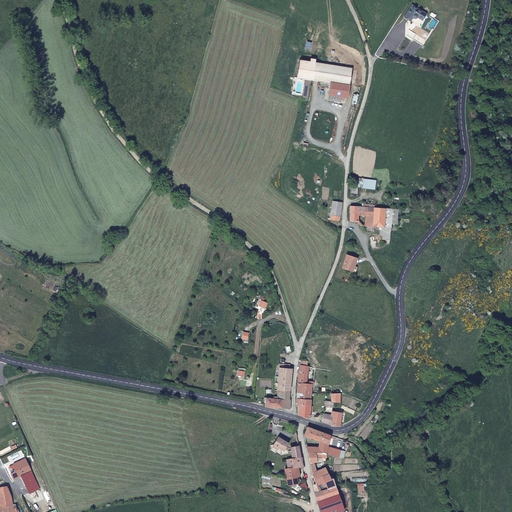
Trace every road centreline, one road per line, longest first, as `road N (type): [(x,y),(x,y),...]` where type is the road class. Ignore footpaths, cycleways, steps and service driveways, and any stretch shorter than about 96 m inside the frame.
road 1 (secondary): [(296,419),(332,430),(358,421),(397,351),(407,263),(463,183),(460,111),(484,0)]
road 2 (unclassified): [(370,63),(347,161),(341,243),(297,351),(296,419)]
road 3 (secondary): [(0,357),(296,419)]
